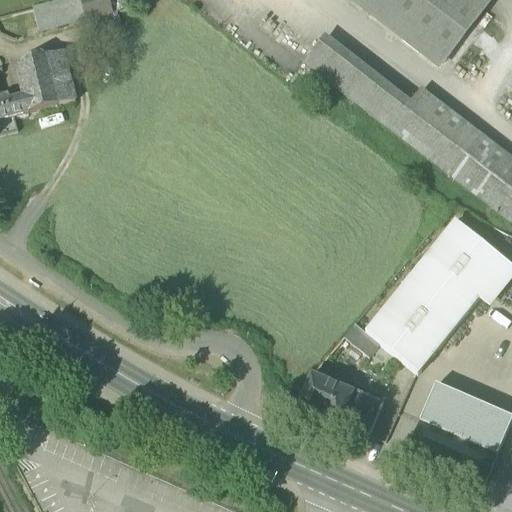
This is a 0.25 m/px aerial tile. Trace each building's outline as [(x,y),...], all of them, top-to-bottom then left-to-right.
[(78,0),(70,0),(32,10),(38,34),(85,22),(78,0)] [(107,0),(78,0),(85,22),(112,14),(107,0)] [(446,60),(368,0),(343,0),(436,72),(446,60)] [(481,15),(461,0),(368,0),(446,60),(481,15)] [(490,0),(461,0),(481,15),(492,1),(490,0)] [(405,113),(320,48),(305,67),(390,133),(405,113)] [(92,52),(81,55),(86,76),(98,73),(92,52)] [(61,54),(15,66),(24,99),(28,116),(74,103),(61,54)] [(511,164),(420,93),(405,113),(390,133),(511,226),(511,164)] [(24,99),(0,105),(0,122),(14,119),(28,116),(24,99)] [(14,119),(0,122),(0,137),(17,133),(14,119)] [(454,226),(365,337),(379,349),(417,379),(507,268),(454,226)] [(365,337),(354,328),(343,341),(369,361),(379,349),(365,337)] [(336,390),(311,379),(311,380),(296,412),(337,429),(338,426),(352,396),(353,393),(355,390),(339,383),(336,390)] [(511,422),(435,388),(419,426),(496,459),(511,422)] [(353,393),(352,396),(338,426),(368,439),(383,406),(353,393)] [(496,459),(419,426),(406,455),(463,480),(462,482),(482,491),(496,459)]
